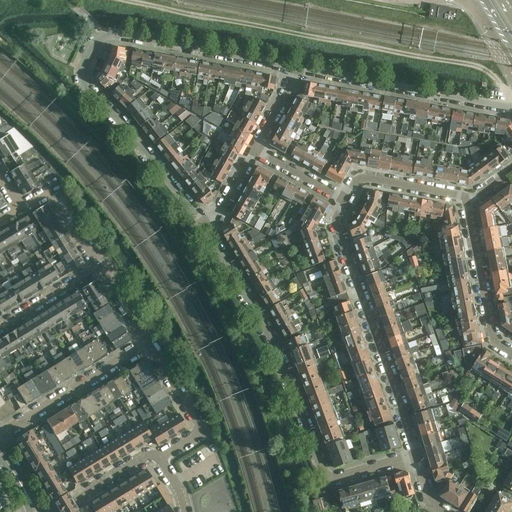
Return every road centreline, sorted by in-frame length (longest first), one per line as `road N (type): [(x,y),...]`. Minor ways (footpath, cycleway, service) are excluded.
road 1 (residential): [(296,68),(116,34),(105,34),(87,57),(83,83),(204,224)]
road 2 (track): [(505,108),(497,81),(473,65),(120,0)]
road 3 (residential): [(204,224),(257,315),(328,480),(415,455)]
road 4 (residential): [(415,455),(334,220),(342,198)]
road 5 (residential): [(511,109),(296,68)]
road 6 (residential): [(0,436),(149,345)]
road 7 (residential): [(465,198),(492,340),(511,352)]
road 8 (residential): [(158,460),(203,432),(149,345)]
road 9 (residential): [(342,198),(360,177),(465,198)]
road 10 (residential): [(0,329),(101,264)]
